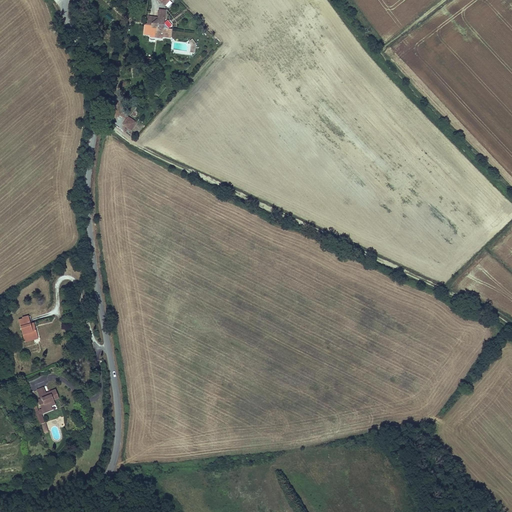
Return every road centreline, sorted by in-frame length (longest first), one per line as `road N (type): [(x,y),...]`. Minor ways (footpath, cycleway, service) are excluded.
road 1 (tertiary): [(67,0),(62,4),(97,88),(85,171),(88,242),(115,434),(99,487),(62,511)]
road 2 (track): [(511,327),(485,305),(97,123)]
